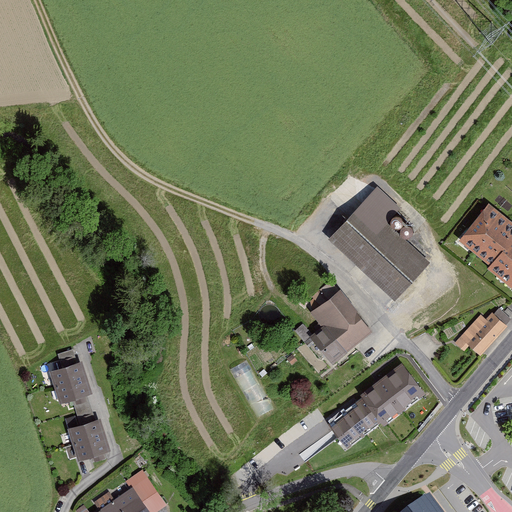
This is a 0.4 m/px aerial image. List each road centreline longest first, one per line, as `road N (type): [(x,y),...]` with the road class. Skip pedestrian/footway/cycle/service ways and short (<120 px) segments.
road 1 (track): [(458,405),(319,252),(130,169),(77,93),(37,0)]
road 2 (residential): [(233,511),(358,472),(397,473)]
road 3 (tertiary): [(430,437),(511,341)]
